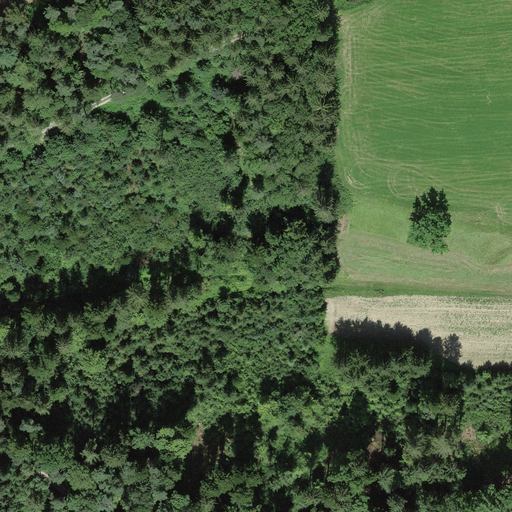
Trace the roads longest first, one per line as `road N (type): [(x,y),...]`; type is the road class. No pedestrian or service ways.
road 1 (track): [(0,310),(200,276),(511,292)]
road 2 (track): [(313,0),(0,149)]
